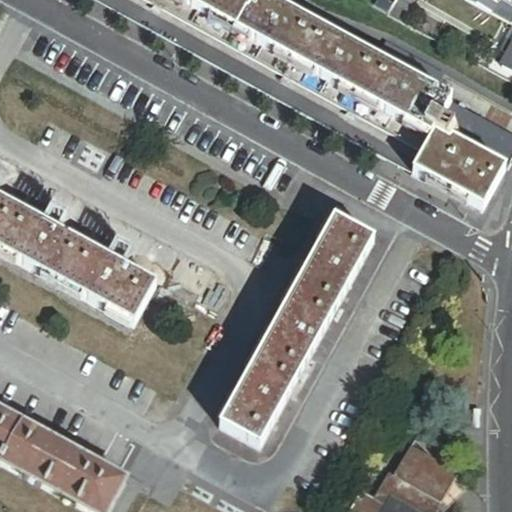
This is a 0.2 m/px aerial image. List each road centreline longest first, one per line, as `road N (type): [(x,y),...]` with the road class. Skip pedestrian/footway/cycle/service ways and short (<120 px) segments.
road 1 (residential): [(30,0),(511,269)]
road 2 (unknown): [(270,289),(336,171)]
